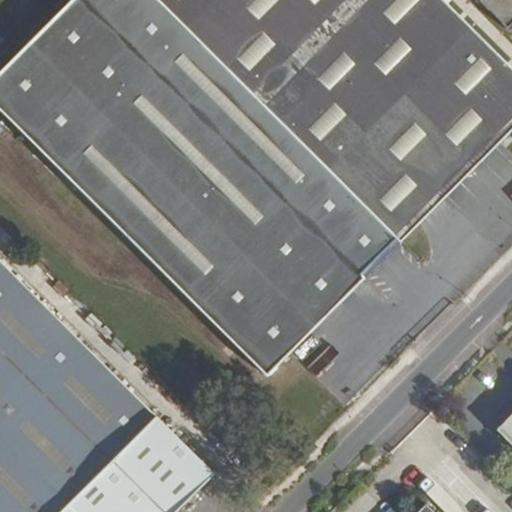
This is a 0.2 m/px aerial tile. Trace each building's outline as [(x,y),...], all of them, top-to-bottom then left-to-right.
[(399,233),(165,0),(82,0),(81,1),(80,0),(71,0),(0,74),(0,110),(269,376),(368,278),(361,272),(399,233)] [(511,21),(511,0),(165,0),(399,233),(403,238),(511,128),(511,60),(451,0),(487,0),(511,23),(511,21)] [(174,511),(217,469),(4,258),(0,262),(0,511),(174,511)] [(511,413),(500,425),(511,437),(511,413)] [(441,511),(429,500),(417,511),(441,511)]
